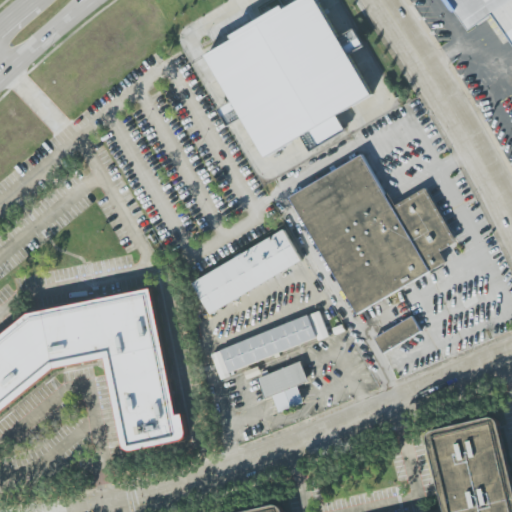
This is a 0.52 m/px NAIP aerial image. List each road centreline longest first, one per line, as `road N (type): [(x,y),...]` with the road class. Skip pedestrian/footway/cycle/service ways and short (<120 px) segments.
road 1 (residential): [(511,355),(237,465),(83,511)]
road 2 (residential): [(385,0),(511,222)]
road 3 (secondary): [(0,79),(93,0)]
